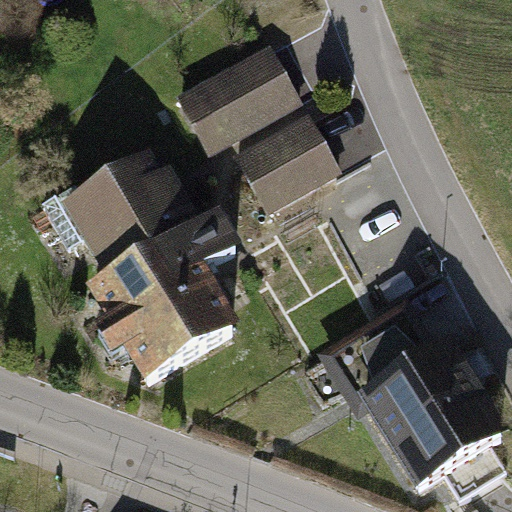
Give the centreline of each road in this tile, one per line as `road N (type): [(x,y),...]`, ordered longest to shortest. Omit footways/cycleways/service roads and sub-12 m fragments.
road 1 (residential): [(511,331),(393,113),(354,0)]
road 2 (tertiary): [(0,397),(288,511)]
